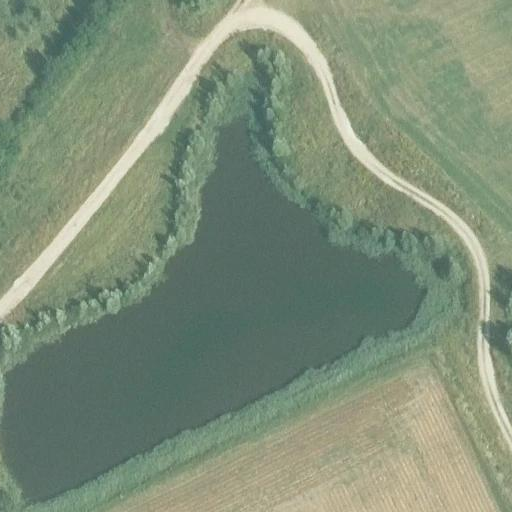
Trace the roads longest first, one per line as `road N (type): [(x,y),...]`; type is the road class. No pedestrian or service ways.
road 1 (track): [(511,443),(485,385),(480,266),(464,229),(433,200),(368,164),(348,137),(323,62),(246,4)]
road 2 (track): [(246,4),(0,313)]
